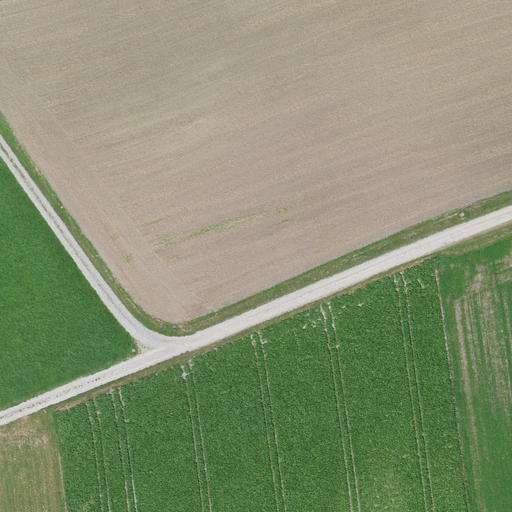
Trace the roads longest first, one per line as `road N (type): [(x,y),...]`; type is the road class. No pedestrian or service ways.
road 1 (track): [(511,217),(0,421)]
road 2 (track): [(180,348),(148,341),(122,319),(0,149)]
